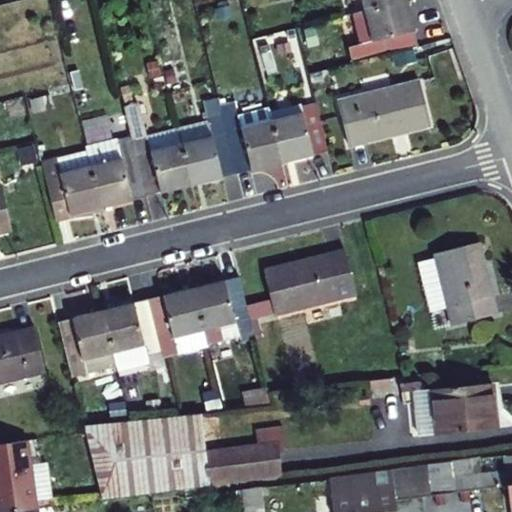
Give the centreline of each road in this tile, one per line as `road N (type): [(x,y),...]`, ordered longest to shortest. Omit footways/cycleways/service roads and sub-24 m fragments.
road 1 (residential): [(511,156),(0,287)]
road 2 (residential): [(511,135),(465,5)]
